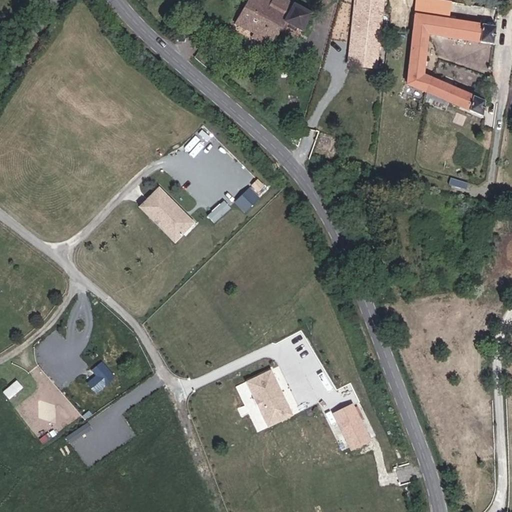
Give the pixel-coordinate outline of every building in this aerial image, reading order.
[(270,46),(284,21),(302,31),(312,14),(285,0),(248,0),(235,23),(255,34),(253,38),(270,46)] [(383,0),(356,0),(350,66),(376,68),(383,0)] [(498,9),(436,0),(417,0),(407,85),(482,117),(485,101),(481,100),(482,96),(472,92),(471,95),(423,75),(428,34),(493,44),(498,14),(498,9)] [(367,169),(359,168),(358,178),(366,178),(367,169)] [(233,200),(243,211),(259,197),(250,186),(233,200)] [(160,188),(140,207),(175,243),(195,223),(160,188)] [(115,377),(102,361),(92,370),(96,375),(87,383),(96,393),(115,377)] [(292,416),(271,370),(246,382),(254,399),(253,400),(258,410),(259,410),(268,428),(292,416)] [(12,398),(25,386),(19,379),(6,391),(12,398)] [(372,441),(354,403),(333,413),(350,451),(372,441)] [(90,423),(68,435),(71,441),(93,429),(90,423)]
